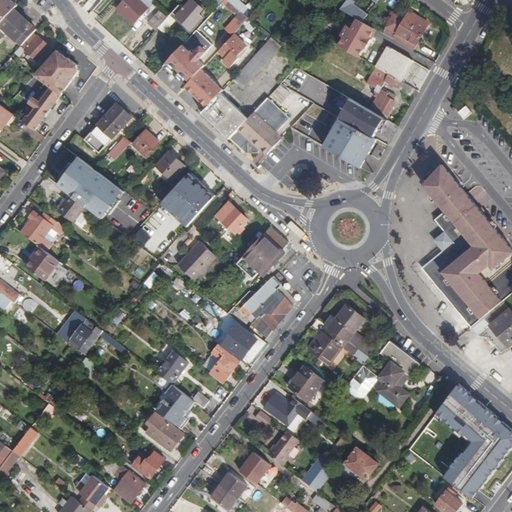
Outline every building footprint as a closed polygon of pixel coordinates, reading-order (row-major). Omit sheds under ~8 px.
[(20,4),(14,0),(0,0),(0,26),(5,21),(20,4)] [(135,25),(150,8),(140,0),(124,0),(116,8),(135,25)] [(192,29),(203,17),(200,14),(203,8),(194,0),(192,0),(178,16),(192,29)] [(250,18),(228,0),(225,0),(223,2),(238,16),(226,29),(234,35),(235,34),(245,24),(250,18)] [(345,4),(347,0),(340,0),(337,5),(334,3),(326,14),(328,16),(326,18),(331,22),(341,9),(345,4)] [(375,0),(347,0),(345,4),(341,9),(347,12),(354,16),(358,18),(361,20),(367,12),(355,3),(357,0),(373,0),(375,1),(375,0)] [(379,0),(375,0),(375,1),(367,12),(361,20),(364,22),(379,0)] [(171,14),(164,8),(152,21),(159,28),(171,14)] [(35,33),(38,29),(15,9),(5,21),(0,26),(0,39),(8,31),(24,45),(35,33)] [(394,39),(414,50),(429,22),(410,11),(405,20),(394,39)] [(384,33),(394,39),(405,20),(394,13),(386,26),(387,27),(384,33)] [(250,18),(245,24),(255,33),(261,27),(250,18)] [(331,22),(326,18),(317,31),(322,35),(331,22)] [(351,21),(338,44),(360,56),(365,47),(366,47),(371,38),(370,38),(376,28),(364,22),(361,20),(358,18),(355,24),(351,21)] [(198,29),(165,65),(182,81),(201,59),(214,44),(198,29)] [(322,35),(317,31),(308,43),(313,47),(318,40),(322,35)] [(38,36),(35,33),(24,45),(17,52),(21,55),(27,49),(30,53),(27,56),(30,60),(31,58),(34,60),(37,58),(38,60),(51,46),(39,36),(38,36)] [(266,41),(270,37),(264,33),(261,37),(266,41)] [(234,35),(220,51),(227,57),(224,60),(232,67),(241,57),(239,56),(249,46),(243,41),(235,34),(234,35)] [(322,35),(318,40),(323,43),(327,37),(322,35)] [(282,45),(273,37),(234,79),(243,88),(282,45)] [(402,80),(413,60),(389,46),(377,66),(402,80)] [(305,47),(297,57),(302,61),(310,50),(305,47)] [(59,50),(36,75),(53,87),(42,102),(34,97),(30,102),(35,106),(24,122),(36,130),(80,71),(78,64),(59,50)] [(182,81),(188,86),(203,69),(207,65),(201,59),(182,81)] [(398,88),(402,80),(377,66),(376,66),(374,70),(378,73),(371,84),(376,87),(378,84),(384,87),(387,81),(398,88)] [(306,72),(297,67),(282,84),(307,98),(309,95),(297,88),(306,72)] [(225,89),(203,69),(188,86),(209,107),(222,92),(225,89)] [(411,96),(415,88),(404,82),(400,89),(411,96)] [(282,103),(292,93),(282,85),(273,95),(282,103)] [(371,109),(387,118),(396,101),(393,99),(396,95),(389,91),(388,93),(381,89),(380,91),(377,89),(373,95),(377,97),(371,109)] [(209,107),(204,112),(225,131),(243,111),(222,92),(209,107)] [(371,109),(342,92),(335,104),(344,110),(340,117),(342,118),(374,136),(378,129),(382,131),(389,119),(387,118),(371,109)] [(250,118),(232,138),(247,152),(260,152),(263,149),(277,133),(292,117),(269,97),(250,118)] [(0,126),(3,129),(14,114),(6,108),(0,103),(0,126)] [(100,153),(133,117),(119,104),(85,140),(100,153)] [(473,113),(467,106),(459,112),(464,119),(473,113)] [(250,118),(243,111),(225,131),(232,138),(250,118)] [(374,136),(342,118),(333,132),(337,134),(334,141),(330,138),(325,146),(362,166),(366,159),(362,157),(366,151),(369,153),(378,138),(374,136)] [(148,157),(162,143),(147,130),(135,144),(148,157)] [(277,133),(263,149),(269,154),(283,138),(277,133)] [(126,137),(110,154),(115,160),(131,143),(126,137)] [(170,184),(186,166),(171,151),(154,170),(170,184)] [(61,177),(64,180),(81,158),(80,156),(74,164),(72,163),(61,177)] [(60,186),(71,195),(87,206),(103,219),(108,212),(124,190),(81,158),(64,180),(60,186)] [(441,291),(471,328),(497,307),(511,293),(511,248),(442,163),(437,167),(435,164),(422,175),(424,178),(420,181),(441,206),(431,214),(447,234),(440,240),(439,246),(444,252),(423,269),(441,291)] [(308,170),(296,186),(312,197),(324,182),(308,170)] [(189,217),(204,200),(188,185),(172,202),(189,217)] [(124,190),(108,212),(111,214),(122,199),(120,198),(125,191),(124,190)] [(87,206),(71,195),(59,211),(74,222),(87,206)] [(249,221),(230,203),(217,216),(238,236),(244,229),(242,228),(249,221)] [(63,226),(46,213),(42,217),(35,211),(30,218),(32,219),(22,233),(39,245),(44,239),(49,243),(63,226)] [(265,234),(237,264),(254,278),(260,272),(265,276),(286,253),(275,243),(265,234)] [(151,250),(158,254),(162,248),(156,243),(151,250)] [(195,279),(217,256),(202,243),(180,266),(195,279)] [(61,262),(39,245),(32,255),(34,256),(26,266),(46,281),(61,262)] [(274,277),(266,285),(244,305),(258,319),(252,325),(268,338),(274,330),(275,330),(297,300),(274,277)] [(22,297),(0,280),(0,291),(12,301),(16,304),(22,297)] [(12,301),(0,291),(0,304),(6,309),(12,301)] [(335,315),(327,325),(328,326),(330,328),(349,342),(356,334),(366,319),(348,304),(338,317),(335,315)] [(497,307),(471,328),(477,335),(492,337),(503,351),(511,344),(511,308),(500,319),(497,316),(501,311),(497,307)] [(13,316),(24,324),(30,317),(18,308),(13,316)] [(72,340),(88,319),(79,313),(61,337),(70,343),(72,340)] [(72,340),(87,351),(102,330),(88,319),(72,340)] [(357,355),(360,358),(364,353),(359,350),(349,342),(330,328),(326,333),(324,332),(310,351),(317,357),(313,362),(319,367),(324,361),(330,366),(345,348),(355,356),(357,355)] [(129,351),(104,331),(100,336),(114,347),(115,346),(127,354),(129,351)] [(224,348),(241,361),(243,362),(250,353),(248,352),(258,340),(249,333),(246,338),(242,334),(234,344),(230,341),(224,348)] [(366,342),(356,334),(349,342),(359,350),(366,342)] [(410,376),(411,377),(421,365),(391,341),(381,354),(392,362),(410,376)] [(366,342),(359,350),(364,353),(370,358),(376,350),(366,342)] [(224,348),(219,344),(213,351),(222,358),(212,371),(225,381),(241,361),(224,348)] [(166,345),(161,353),(169,357),(173,350),(166,345)] [(158,373),(173,384),(190,363),(176,352),(169,361),(168,361),(158,373)] [(358,361),(364,366),(370,358),(364,353),(360,358),(358,361)] [(86,371),(93,363),(86,358),(80,366),(86,371)] [(363,366),(348,386),(365,399),(379,381),(383,384),(378,391),(399,407),(410,394),(401,387),(410,376),(392,362),(379,378),(363,366)] [(309,402),(325,381),(306,366),(290,387),(309,402)] [(162,377),(158,383),(167,389),(171,383),(162,377)] [(169,394),(156,409),(180,427),(187,418),(184,415),(195,401),(193,399),(173,384),(167,393),(169,394)] [(473,498),(511,447),(511,428),(460,384),(437,413),(463,434),(465,432),(476,441),(466,454),(463,452),(445,476),(447,478),(473,498)] [(195,401),(204,408),(210,400),(199,391),(193,399),(195,401)] [(51,393),(46,399),(50,403),(55,396),(51,393)] [(307,418),(312,411),(292,396),(288,401),(277,393),(266,407),(268,409),(288,424),(289,425),(299,412),(307,418)] [(50,403),(43,413),(49,417),(51,419),(59,409),(50,403)] [(288,424),(268,409),(266,411),(286,427),(288,424)] [(275,420),(263,411),(257,418),(269,427),(275,420)] [(171,451),(184,434),(156,412),(143,429),(171,451)] [(43,413),(35,423),(41,427),(49,417),(43,413)] [(40,432),(32,427),(14,451),(20,455),(21,456),(31,443),(32,443),(40,432)] [(277,445),(269,455),(283,466),(291,457),(290,455),(301,440),(290,432),(278,446),(277,445)] [(471,441),(463,452),(466,454),(476,441),(465,432),(463,434),(471,441)] [(0,469),(14,451),(3,442),(0,445),(0,469)] [(360,489),(379,464),(358,448),(339,472),(360,489)] [(20,455),(14,451),(0,469),(0,477),(4,480),(6,477),(10,472),(8,470),(20,455)] [(150,478),(165,459),(155,452),(148,462),(140,457),(134,465),(150,478)] [(255,453),(241,472),(258,484),(272,466),(255,453)] [(324,458),(305,483),(310,487),(327,464),(329,461),(326,459),(324,458)] [(327,464),(310,487),(317,492),(334,469),(327,464)] [(122,481),(114,490),(123,497),(129,502),(133,497),(135,498),(146,484),(122,465),(114,475),(122,481)] [(17,491),(21,493),(32,478),(25,472),(15,484),(19,488),(17,491)] [(110,487),(94,475),(93,477),(87,473),(81,481),(87,485),(81,493),(84,495),(96,504),(100,507),(108,497),(104,494),(110,487)] [(230,473),(221,485),(239,499),(248,487),(230,473)] [(19,488),(15,484),(6,477),(4,480),(17,491),(19,488)] [(239,499),(221,485),(213,497),(230,511),(239,499)] [(455,496),(457,494),(449,488),(437,504),(446,511),(456,511),(464,503),(455,496)] [(284,504),(293,511),(325,511),(330,507),(332,504),(319,494),(314,500),(323,507),(319,511),(308,511),(298,504),(297,506),(287,499),(284,504)] [(96,504),(84,495),(80,501),(91,510),(96,504)] [(90,511),(92,510),(91,510),(80,501),(73,496),(61,511),(90,511)] [(293,511),(284,504),(281,502),(272,511),(293,511)] [(377,511),(381,506),(376,502),(368,511),(377,511)]
